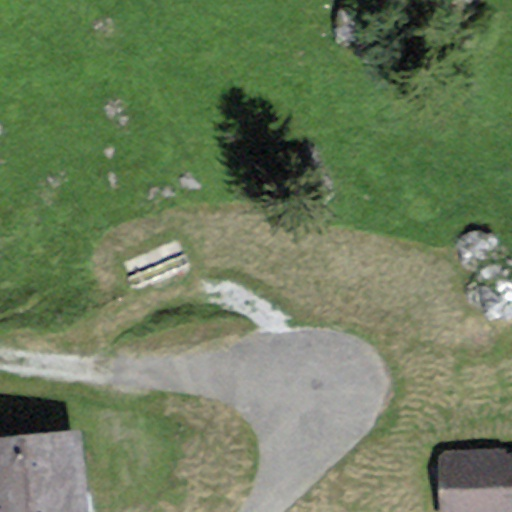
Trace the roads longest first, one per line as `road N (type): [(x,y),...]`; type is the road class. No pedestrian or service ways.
road 1 (track): [(0,364),(141,383),(322,391)]
road 2 (track): [(322,391),(244,511)]
